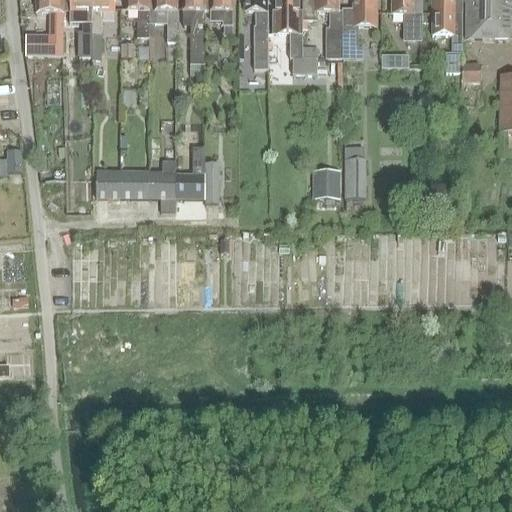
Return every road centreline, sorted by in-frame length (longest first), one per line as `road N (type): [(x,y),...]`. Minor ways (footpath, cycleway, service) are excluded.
road 1 (track): [(50,378),(136,368),(274,320),(511,322)]
road 2 (track): [(211,343),(219,371),(264,388),(492,386)]
